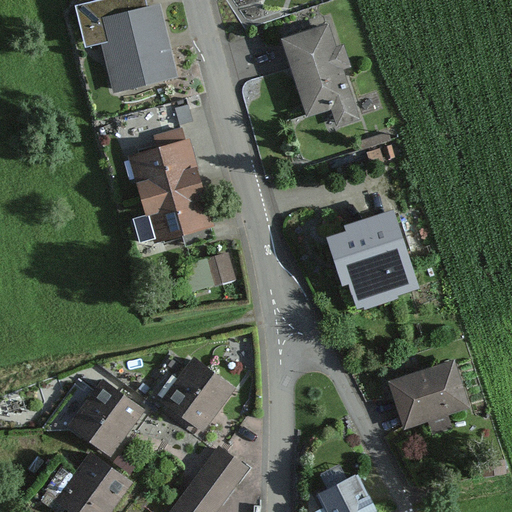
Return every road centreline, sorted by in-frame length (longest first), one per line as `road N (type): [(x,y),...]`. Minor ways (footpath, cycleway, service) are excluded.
road 1 (residential): [(195,0),(279,326)]
road 2 (residential): [(280,511),(279,326)]
